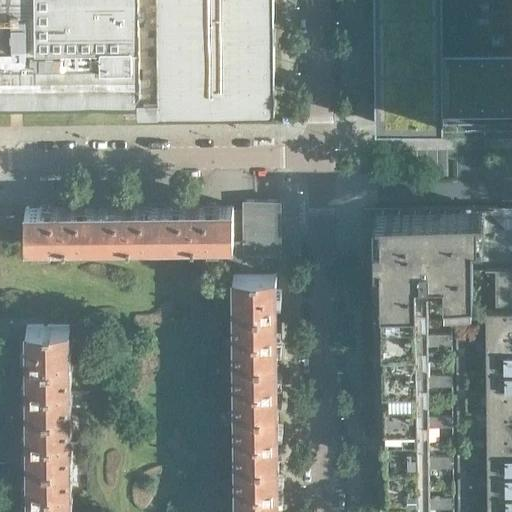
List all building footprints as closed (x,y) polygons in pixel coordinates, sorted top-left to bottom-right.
[(0,0),(0,101),(121,100),(121,111),(269,109),(271,109),(273,108),(274,107),(274,105),(273,0),(0,0)] [(511,117),(511,0),(373,0),(375,119),(441,118),(511,117)] [(280,251),(280,199),(244,199),(244,208),(244,240),(244,251),(272,251),(280,251)] [(233,240),(233,208),(232,204),(161,205),(161,241),(227,240),(233,240)] [(97,241),(97,205),(25,206),(26,242),(97,241)] [(161,241),(161,205),(97,205),(97,241),(161,241)] [(244,240),(244,208),(233,208),(233,240),(244,240)] [(429,455),(429,426),(452,425),(452,414),(429,414),(428,385),(452,385),(452,373),(428,374),(428,344),(452,344),(452,332),(428,333),(427,275),(444,275),(444,290),(455,290),(455,306),(464,306),(464,290),(473,290),(472,237),(484,237),(483,208),(376,209),(376,251),(377,251),(379,511),(429,511),(430,507),(453,507),(453,496),(429,496),(429,466),(453,466),(453,455),(429,455)] [(16,221),(5,221),(6,230),(16,229),(16,221)] [(272,270),(272,251),(244,251),(244,240),(233,240),(227,240),(228,272),(233,272),(233,271),(272,270)] [(511,307),(511,267),(495,268),(495,308),(511,307)] [(276,270),(272,270),(233,271),(233,272),(234,307),(276,307),(276,270)] [(280,338),(280,329),(277,329),(276,307),(234,307),(234,357),(277,357),(277,338),(280,338)] [(511,307),(495,308),(485,308),(485,329),(511,328),(511,307)] [(464,347),(464,313),(455,313),(456,347),(464,347)] [(69,360),(69,324),(26,324),(27,361),(69,360)] [(511,348),(511,328),(485,329),(486,349),(511,348)] [(511,369),(511,348),(486,349),(486,370),(511,369)] [(465,388),(464,354),(456,354),(456,388),(465,388)] [(281,388),(281,376),(277,376),(277,357),(234,357),(235,408),(278,408),(277,388),(281,388)] [(70,410),(69,361),(69,360),(27,361),(27,380),(23,380),(24,391),(27,391),(27,411),(70,410)] [(511,390),(511,369),(486,370),(486,390),(511,390)] [(511,410),(511,390),(486,390),(486,411),(511,410)] [(465,429),(465,395),(456,395),(457,429),(465,429)] [(281,439),(281,428),(278,428),(278,408),(235,408),(235,459),(278,458),(278,439),(281,439)] [(70,460),(70,411),(70,410),(27,411),(28,430),(24,430),(24,442),(28,442),(28,461),(70,460)] [(511,431),(511,410),(486,411),(487,432),(511,431)] [(511,452),(511,431),(487,432),(487,452),(511,452)] [(466,470),(465,436),(457,436),(457,470),(466,470)] [(511,472),(511,452),(487,452),(487,473),(511,472)] [(282,489),(282,478),(278,478),(278,458),(235,459),(236,509),(278,508),(278,489),(282,489)] [(71,511),(70,461),(70,460),(28,461),(28,480),(25,480),(25,492),(28,492),(28,511),(71,511)] [(511,493),(511,472),(487,473),(487,494),(511,493)] [(466,511),(466,477),(457,477),(458,511),(466,511)] [(511,511),(511,493),(487,494),(487,511),(511,511)]
